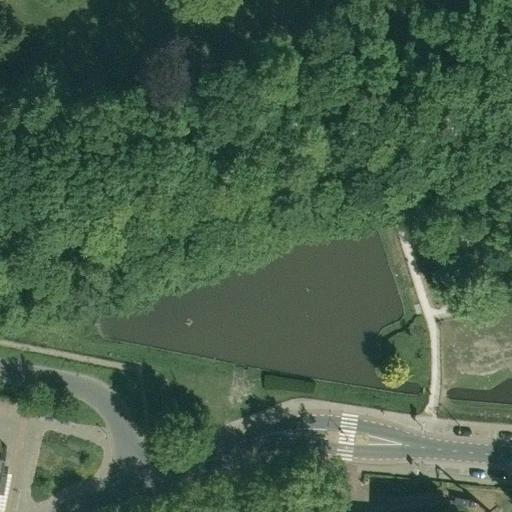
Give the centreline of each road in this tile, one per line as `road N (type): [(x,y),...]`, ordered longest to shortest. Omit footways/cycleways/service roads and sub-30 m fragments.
road 1 (residential): [(0,268),(511,101)]
road 2 (track): [(0,145),(465,0)]
road 3 (residential): [(143,480),(103,398),(74,383),(0,370)]
road 4 (unclassified): [(428,448),(320,422),(272,428),(244,442)]
road 5 (unclassified): [(244,442),(428,448)]
